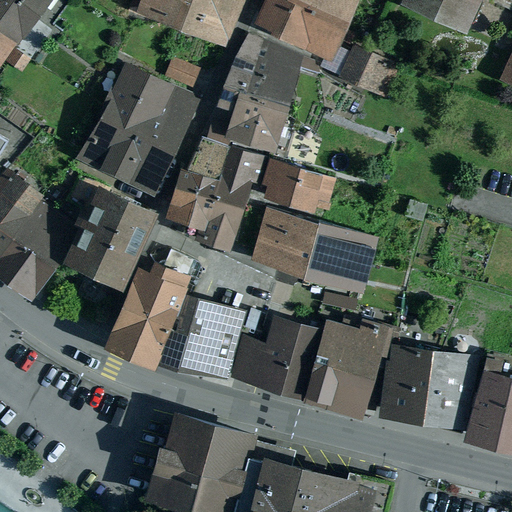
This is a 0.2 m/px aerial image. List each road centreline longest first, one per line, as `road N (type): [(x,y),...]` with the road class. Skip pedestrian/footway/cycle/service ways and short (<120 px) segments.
road 1 (primary): [(91,353),(245,409),(511,476)]
road 2 (residential): [(250,0),(91,353)]
